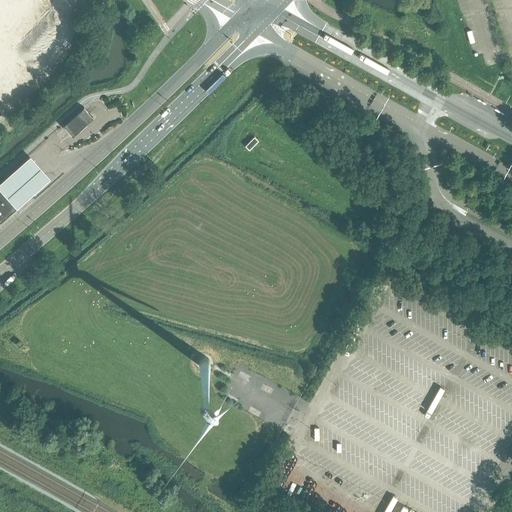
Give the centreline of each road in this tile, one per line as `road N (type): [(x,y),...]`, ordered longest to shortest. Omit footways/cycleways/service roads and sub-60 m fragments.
road 1 (secondary): [(0,277),(261,34)]
road 2 (secondary): [(240,20),(0,242)]
road 3 (unclassified): [(261,34),(417,125)]
road 4 (unclassified): [(434,95),(281,12)]
road 5 (unclassified): [(417,125),(436,189),(511,242)]
